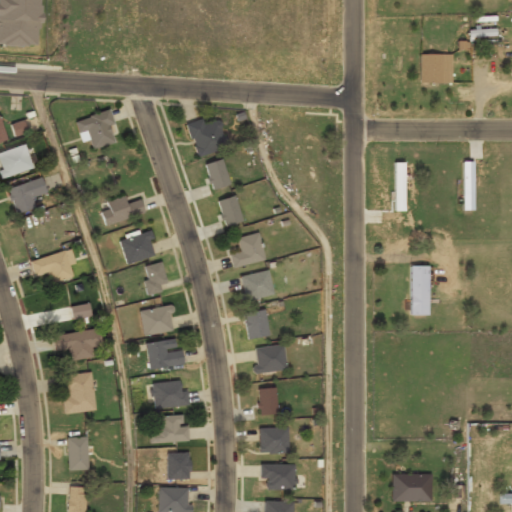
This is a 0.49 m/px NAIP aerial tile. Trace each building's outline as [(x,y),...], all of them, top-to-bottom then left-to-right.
[(0,0),(0,45),(35,46),(35,0),(0,0)] [(450,55),(418,55),(418,83),(450,83),(450,55)] [(74,121),(80,143),(89,140),(91,150),(116,142),(107,112),(74,121)] [(186,124),(195,157),(227,148),(219,120),(203,125),(201,120),(186,124)] [(13,136),(25,132),(22,121),(10,125),(13,136)] [(0,150),(0,174),(28,174),(28,150),(0,150)] [(229,185),(221,160),(203,166),(211,191),(229,185)] [(471,161),(461,162),(461,210),(471,210),(471,161)] [(393,211),(402,211),(402,163),(393,163),(393,211)] [(34,209),(31,198),(45,193),(40,179),(7,190),(15,215),(34,209)] [(143,215),(139,201),(126,205),(123,197),(105,202),(108,210),(99,212),(103,226),(143,215)] [(235,197),(216,202),(223,228),(241,223),(235,197)] [(118,241),(125,265),(154,256),(147,233),(118,241)] [(232,269),(263,261),(256,234),(236,239),(239,253),(229,255),(232,269)] [(34,278),(46,274),(50,284),(74,276),(65,251),(29,263),(34,278)] [(143,293),(163,293),(163,265),(143,265),(143,293)] [(407,270),(407,316),(417,316),(417,270),(407,270)] [(267,272),(239,277),(243,301),(271,296),(267,272)] [(69,308),(71,320),(90,318),(88,305),(69,308)] [(142,336),(172,331),(169,307),(138,311),(142,336)] [(242,314),(246,340),(267,337),(264,311),(242,314)] [(93,357),(91,348),(100,347),(97,330),(51,338),(54,353),(67,350),(69,362),(93,357)] [(147,342),(145,366),(180,368),(181,352),(172,351),(173,343),(147,342)] [(253,350),(255,374),(284,371),(282,347),(253,350)] [(64,415),(93,411),(89,373),(59,377),(64,415)] [(187,406),(186,392),(179,393),(178,382),(150,384),(153,409),(187,406)] [(274,390),(257,390),(257,415),(275,415),(274,390)] [(187,443),(187,427),(180,427),(180,417),(158,417),(158,433),(149,433),(149,443),(187,443)] [(257,430),(257,454),(287,454),(287,430),(257,430)] [(86,470),(86,438),(66,438),(66,471),(86,470)] [(166,480),(188,480),(188,454),(166,454),(166,480)] [(293,465),(259,465),(259,480),(265,480),(265,490),(293,490),(293,465)] [(389,475),(389,502),(429,502),(429,475),(389,475)] [(84,511),(84,488),(67,488),(67,511),(84,511)] [(157,511),(187,511),(187,488),(157,488),(157,511)] [(511,495),(498,495),(498,506),(511,506),(511,495)] [(291,511),(291,502),(261,502),(261,511),(291,511)]
